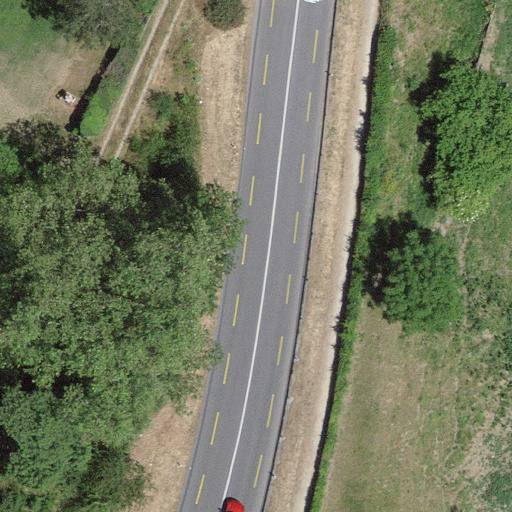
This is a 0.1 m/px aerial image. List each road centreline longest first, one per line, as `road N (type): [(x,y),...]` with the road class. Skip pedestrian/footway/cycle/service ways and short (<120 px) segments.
road 1 (primary): [(221,511),(257,319),(300,0)]
road 2 (track): [(0,366),(51,287),(103,181),(178,0)]
